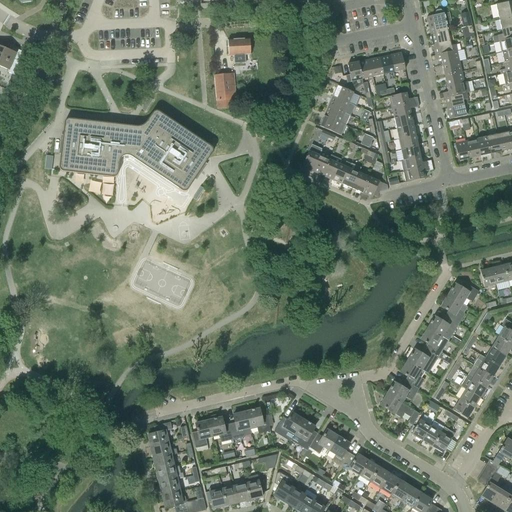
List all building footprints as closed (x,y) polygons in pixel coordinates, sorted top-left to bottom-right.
[(511,1),(496,5),(499,20),(511,17),(511,1)] [(431,35),(448,31),(444,14),(443,14),(442,12),(440,11),(437,11),(435,14),(436,16),(427,17),(431,35)] [(463,28),(467,27),(472,26),(470,14),(460,16),(463,28)] [(501,31),(511,28),(511,17),(499,20),(501,31)] [(499,42),(511,39),(511,28),(501,31),(502,35),(498,36),(499,42)] [(433,46),(444,43),(450,42),(448,31),(431,35),(433,46)] [(502,53),(511,50),(511,39),(499,42),(502,53)] [(245,55),(250,55),(249,40),(227,41),(228,56),(234,56),(234,64),(245,63),(245,55)] [(433,46),(435,56),(457,51),(456,45),(451,46),(450,42),(444,43),(433,46)] [(0,61),(0,66),(10,71),(9,73),(16,76),(21,63),(19,62),(23,52),(13,48),(11,52),(5,49),(5,50),(0,61)] [(504,63),(511,61),(511,50),(502,53),(504,63)] [(442,66),(459,62),(457,51),(435,56),(431,57),(432,62),(441,60),(442,66)] [(390,56),(394,73),(405,70),(401,53),(390,56)] [(390,56),(380,58),(383,75),(394,73),(390,56)] [(380,58),(369,61),(373,77),(383,75),(380,58)] [(362,80),(373,77),(369,61),(359,63),(362,80)] [(501,75),(503,75),(506,74),(510,73),(511,72),(511,61),(504,63),(505,70),(500,71),(501,75)] [(442,66),(445,76),(462,73),(459,62),(442,66)] [(347,83),(345,90),(353,93),(354,92),(355,90),(358,88),(361,86),(363,85),(362,80),(359,63),(348,65),(350,75),(346,76),(347,83)] [(506,74),(503,75),(505,85),(508,84),(511,83),(511,72),(510,73),(506,74)] [(445,76),(447,87),(464,83),(462,73),(445,76)] [(229,108),(228,100),(233,100),(230,75),(214,76),(217,110),(229,108)] [(445,98),(466,94),(470,93),(467,82),(464,83),(447,87),(448,93),(439,95),(440,99),(445,98)] [(349,104),(353,93),(345,90),(337,86),(333,97),(349,104)] [(392,108),(418,102),(417,98),(408,100),(406,94),(389,97),(392,108)] [(445,98),(447,109),(464,105),(463,101),(468,100),(466,94),(445,98)] [(333,97),(329,107),(344,114),(349,104),(333,97)] [(149,98),(141,110),(142,110),(145,112),(153,100),(149,98)] [(394,119),(411,115),(410,109),(419,107),(418,102),(392,108),(394,119)] [(466,116),(464,105),(447,109),(449,120),(466,116)] [(329,107),(324,116),(345,126),(350,116),(344,114),(329,107)] [(210,146),(159,112),(158,112),(158,111),(157,111),(156,111),(155,111),(155,112),(154,112),(153,112),(153,113),(152,113),(145,124),(144,125),(143,126),(141,126),(140,127),(138,127),(136,127),(130,126),(130,122),(123,122),(123,126),(69,119),(68,119),(67,119),(67,120),(66,120),(65,121),(65,122),(64,123),(59,167),(59,168),(60,169),(60,170),(61,171),(62,171),(62,172),(63,172),(113,178),(114,178),(115,177),(116,177),(116,176),(117,176),(117,175),(118,175),(118,174),(119,163),(119,162),(119,161),(120,160),(120,159),(121,158),(122,158),(123,157),(124,157),(125,156),(126,156),(127,156),(128,156),(129,156),(130,157),(131,157),(181,191),(182,191),(183,192),(184,192),(185,192),(186,191),(187,191),(187,190),(188,190),(211,152),(211,151),(211,150),(211,149),(211,148),(211,147),(210,147),(210,146)] [(396,129),(413,126),(411,115),(394,119),(396,129)] [(341,136),(345,126),(324,116),(320,127),(341,136)] [(399,140),(416,136),(413,126),(396,129),(399,140)] [(497,135),(501,152),(511,149),(508,133),(497,135)] [(487,137),(491,154),(501,152),(497,135),(487,137)] [(401,150),(418,147),(416,136),(399,140),(401,150)] [(491,154),(487,137),(476,139),(480,156),(491,154)] [(480,156),(476,139),(466,142),(470,159),(480,156)] [(470,159),(466,142),(455,144),(459,161),(470,159)] [(312,172),(321,151),(322,150),(312,145),(302,167),(312,172)] [(403,161),(420,157),(418,147),(401,150),(403,161)] [(312,172),(322,176),(331,156),(321,151),(312,172)] [(46,156),(45,169),(51,170),(53,157),(52,157),(46,156)] [(341,160),(331,156),(322,176),(332,180),(339,165),(341,160)] [(403,172),(432,166),(431,161),(422,163),(420,157),(403,161),(401,162),(403,172)] [(342,185),(343,182),(351,164),(346,162),(344,167),(339,165),(332,180),(342,185)] [(361,169),(351,164),(343,182),(342,185),(352,189),(359,173),(361,169)] [(405,183),(408,182),(425,179),(424,173),(433,170),(432,166),(403,172),(405,183)] [(362,193),(366,185),(369,178),(359,173),(352,189),(362,193)] [(383,184),(369,178),(366,185),(362,193),(372,198),(373,196),(377,197),(379,193),(383,184)] [(383,184),(379,193),(380,192),(388,191),(387,187),(387,186),(383,184)] [(102,193),(111,194),(111,185),(103,185),(102,193)] [(200,187),(192,198),(193,199),(196,201),(204,189),(201,187),(200,187)] [(175,209),(168,209),(168,203),(153,204),(154,215),(157,215),(157,221),(176,220),(175,209)] [(492,269),(496,285),(508,282),(504,265),(500,266),(500,267),(492,269)] [(496,285),(492,269),(485,271),(484,270),(479,271),(484,288),(496,285)] [(448,296),(462,305),(466,299),(472,303),(479,293),(466,284),(463,289),(455,285),(448,296)] [(448,319),(459,326),(465,315),(463,313),(467,308),(462,305),(448,296),(441,308),(451,313),(448,319)] [(435,318),(428,329),(442,338),(445,332),(452,336),(459,326),(448,319),(445,324),(435,318)] [(479,326),(482,328),(487,322),(483,319),(479,326)] [(505,327),(498,338),(511,346),(511,324),(506,321),(502,326),(505,327)] [(430,346),(427,351),(438,358),(449,342),(442,338),(428,329),(421,341),(430,346)] [(492,348),(506,357),(510,350),(511,351),(511,348),(511,346),(498,338),(492,348)] [(506,357),(492,348),(485,359),(500,368),(503,364),(502,364),(506,357)] [(415,350),(408,362),(421,370),(425,364),(432,369),(438,358),(427,351),(424,356),(415,350)] [(479,369),(493,378),(497,371),(498,372),(500,368),(485,359),(480,355),(473,366),(479,369)] [(457,361),(453,367),(457,370),(461,364),(457,361)] [(410,379),(407,384),(418,391),(425,381),(421,378),(425,372),(421,370),(408,362),(401,373),(410,379)] [(453,377),(457,370),(453,367),(449,374),(453,377)] [(472,379),(487,389),(490,385),(489,384),(493,378),(479,369),(472,379)] [(466,390),(480,398),(484,392),(485,392),(487,389),(472,379),(466,390)] [(394,383),(387,394),(401,403),(405,397),(412,401),(418,391),(407,384),(404,389),(394,383)] [(459,400),(475,409),(477,405),(476,405),(480,398),(466,390),(459,400)] [(401,403),(387,394),(380,406),(401,419),(404,414),(410,418),(414,412),(414,411),(401,403)] [(475,409),(459,400),(453,411),(467,420),(471,413),(472,413),(475,409)] [(246,412),(250,428),(257,427),(259,434),(270,432),(267,419),(262,420),(259,409),(246,412)] [(414,411),(414,412),(410,418),(407,423),(413,426),(420,414),(414,411)] [(245,438),(244,436),(251,435),(250,428),(246,412),(233,415),(236,426),(230,428),(233,440),(245,438)] [(285,438),(291,442),(303,421),(292,414),(286,424),(281,420),(274,432),(285,438)] [(233,440),(230,428),(224,429),(222,418),(208,421),(212,437),(219,435),(221,443),(233,440)] [(422,441),(431,427),(420,420),(410,435),(415,438),(415,437),(422,441)] [(205,438),(212,437),(208,421),(195,424),(198,435),(193,436),(195,449),(207,446),(205,438)] [(307,452),(316,437),(313,440),(309,438),(315,428),(303,421),(291,442),(297,446),(307,452)] [(150,448),(168,444),(166,432),(172,430),(170,424),(154,427),(155,434),(147,436),(148,436),(149,436),(150,442),(149,443),(150,448)] [(183,440),(189,438),(186,427),(180,428),(182,435),(183,440)] [(432,448),(441,433),(431,427),(422,441),(428,445),(428,446),(432,448)] [(443,454),(452,440),(455,434),(444,428),(441,433),(432,448),(435,451),(436,450),(443,454)] [(324,448),(330,452),(338,438),(327,431),(321,441),(316,437),(307,452),(309,448),(320,455),(324,448)] [(344,466),(348,459),(349,458),(344,455),(350,445),(338,438),(330,452),(336,456),(332,463),(339,467),(341,468),(342,469),(344,466)] [(510,459),(510,458),(511,454),(511,441),(507,439),(493,462),(498,466),(503,458),(509,461),(510,459)] [(153,460),(171,456),(177,455),(176,449),(170,451),(168,444),(150,448),(150,449),(152,448),(153,455),(152,455),(153,460)] [(274,468),(278,455),(257,460),(258,465),(265,463),(266,470),(274,468)] [(369,462),(358,455),(354,462),(348,459),(344,466),(342,469),(346,472),(348,471),(349,470),(359,477),(369,462)] [(156,472),(174,468),(171,456),(153,460),(153,461),(154,461),(156,467),(155,467),(156,472)] [(489,460),(486,466),(496,472),(500,467),(498,466),(493,462),(489,460)] [(359,477),(370,483),(379,468),(369,462),(359,477)] [(302,475),(303,472),(305,470),(297,466),(294,470),(302,475)] [(486,466),(483,471),(493,477),(495,473),(495,474),(496,472),(486,466)] [(159,484),(177,480),(184,479),(182,473),(180,473),(179,467),(174,468),(156,472),(156,473),(157,473),(159,479),(158,479),(159,484)] [(370,483),(380,490),(390,475),(379,468),(370,483)] [(311,474),(305,470),(303,472),(302,475),(308,479),(311,474)] [(483,471),(480,476),(490,482),(493,477),(483,471)] [(493,477),(490,482),(486,487),(481,497),(491,503),(501,488),(496,485),(500,477),(495,474),(495,473),(493,477)] [(273,497),(284,504),(293,489),(287,485),(289,482),(288,479),(279,474),(276,475),(274,485),(279,488),(273,497)] [(246,484),(250,501),(263,498),(259,481),(257,475),(245,478),(246,484)] [(380,490),(391,496),(400,481),(390,475),(380,490)] [(486,487),(490,482),(480,476),(477,481),(486,487)] [(315,483),(323,488),(325,484),(318,479),(315,483)] [(162,496),(180,492),(177,480),(159,484),(159,485),(160,485),(162,491),(161,491),(162,496)] [(391,496),(402,503),(411,488),(400,481),(391,496)] [(250,501),(246,484),(234,487),(238,504),(250,501)] [(332,488),(325,484),(323,488),(329,492),(332,488)] [(344,493),(346,489),(340,485),(337,489),(344,493)] [(234,487),(222,490),(226,507),(238,504),(234,487)] [(226,507),(222,490),(216,491),(215,488),(208,489),(213,510),(226,507)] [(402,503),(399,507),(403,509),(406,505),(412,509),(421,495),(421,494),(411,488),(402,503)] [(501,488),(491,503),(502,510),(506,504),(511,495),(501,488)] [(294,510),(304,495),(293,489),(284,504),(294,510)] [(179,505),(183,504),(180,492),(162,496),(162,497),(163,497),(165,503),(164,503),(165,509),(174,507),(179,505)] [(359,502),(362,497),(354,493),(351,497),(359,502)] [(432,511),(435,508),(430,505),(433,501),(421,494),(421,495),(412,509),(416,511),(432,511)] [(505,511),(511,511),(511,494),(511,495),(506,504),(502,510),(505,511)] [(294,510),(297,511),(307,511),(314,502),(304,495),(294,510)] [(340,501),(347,505),(350,501),(342,496),(340,501)] [(362,497),(359,502),(365,506),(368,501),(366,500),(362,497)] [(197,500),(199,511),(201,511),(206,511),(203,499),(197,500)] [(350,501),(347,505),(354,509),(356,505),(350,501)] [(314,502),(307,511),(323,511),(325,509),(314,502)]
